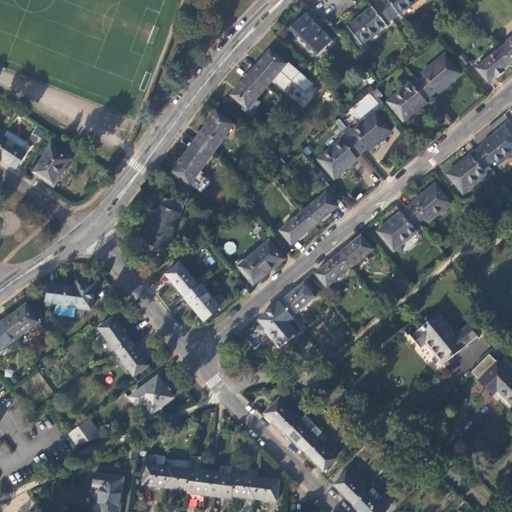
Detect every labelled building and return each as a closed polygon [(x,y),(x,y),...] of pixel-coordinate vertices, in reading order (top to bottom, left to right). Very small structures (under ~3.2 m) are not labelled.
[(383,0),(379,3),(391,19),(398,14),(399,15),(418,0),(383,0)] [(391,19),(379,3),(373,8),(372,7),(347,27),(361,45),(386,25),(385,24),(391,19)] [(331,40),(305,14),(289,30),(315,56),(331,40)] [(511,39),(498,50),(510,64),(511,62),(511,39)] [(270,50),(250,73),(266,87),(286,64),(270,50)] [(510,64),(498,50),(476,69),(488,83),(510,64)] [(418,81),(430,96),(451,79),(453,81),(461,74),(444,55),(421,74),(424,76),(418,81)] [(266,87),(250,73),(230,95),(247,109),(266,87)] [(409,114),(430,96),(418,81),(411,86),(409,83),(386,103),(402,122),(410,115),(409,114)] [(369,92),(349,110),(358,121),(378,103),(369,92)] [(194,142),(211,154),(233,125),(216,112),(194,142)] [(348,138),(361,153),(382,136),(383,138),(391,131),(375,112),(352,131),(354,134),(348,138)] [(511,136),(504,127),(475,151),(488,166),(493,161),(495,164),(511,152),(511,136)] [(0,159),(10,166),(11,165),(16,169),(26,154),(21,150),(22,149),(1,135),(0,137),(0,159)] [(340,172),(361,153),(348,138),(342,143),(340,141),(317,160),(333,180),(341,173),(340,172)] [(189,185),(211,154),(194,142),(172,172),(189,185)] [(69,160),(51,147),(34,172),(52,184),(69,160)] [(488,166),(475,151),(446,174),(462,194),(470,188),(468,187),(484,174),(482,171),(488,166)] [(327,195),(333,191),(323,178),(317,182),(326,193),(327,195)] [(435,184),(406,208),(418,223),(423,218),(426,221),(441,209),(443,210),(451,204),(435,184)] [(302,212),(314,226),(337,207),(327,195),(326,193),(302,212)] [(181,206),(161,198),(144,242),(165,250),(181,206)] [(418,223),(406,208),(378,232),(393,251),(401,245),(399,243),(415,232),(412,227),(418,223)] [(291,245),(314,226),(302,212),(279,231),(291,245)] [(361,236),(337,255),(349,269),(373,250),(361,236)] [(230,241),(223,247),(229,254),(237,249),(230,241)] [(269,242),(238,267),(252,284),(283,260),(269,242)] [(349,269),(337,255),(314,273),(326,287),(349,269)] [(165,274),(184,297),(198,286),(179,263),(165,274)] [(90,309),(95,282),(78,280),(76,286),(58,284),(57,286),(48,284),(46,301),(56,303),(56,304),(90,309)] [(303,283),(280,302),(291,316),(314,297),(303,283)] [(198,286),(184,297),(203,320),(219,307),(201,284),(198,286)] [(291,316),(280,302),(259,319),(280,345),(294,332),(287,323),(293,318),(291,316)] [(25,304),(2,322),(14,339),(38,322),(25,304)] [(411,336),(421,348),(426,344),(444,364),(478,336),(469,326),(457,336),(438,313),(411,336)] [(99,329),(116,352),(130,342),(113,318),(99,329)] [(0,350),(14,339),(2,322),(0,323),(0,350)] [(130,342),(116,352),(133,376),(148,366),(130,342)] [(511,377),(490,355),(473,372),(480,380),(479,381),(494,395),(499,391),(511,404),(511,377)] [(157,378),(130,398),(137,407),(144,403),(152,412),(171,398),(157,378)] [(285,435),(287,434),(299,422),(300,420),(278,399),(263,413),(285,435)] [(90,419),(68,434),(76,445),(102,436),(90,419)] [(287,434),(304,451),(315,439),(299,422),(287,434)] [(315,439),(304,451),(324,471),(336,459),(315,439)] [(163,488),(166,466),(145,463),(142,486),(163,488)] [(188,469),(166,466),(163,488),(186,491),(188,469)] [(235,467),(234,474),(231,497),(253,500),(256,477),(244,476),(245,468),(235,467)] [(209,471),(188,469),(186,491),(206,494),(209,471)] [(215,472),(209,471),(206,494),(212,494),(215,472)] [(234,474),(215,472),(212,494),(231,497),(234,474)] [(334,485),(354,505),(366,493),(346,473),(334,485)] [(118,511),(123,478),(95,474),(93,486),(100,487),(96,511),(118,511)] [(279,480),(256,477),(253,500),(277,503),(279,480)] [(384,511),(366,493),(354,505),(360,511),(384,511)]
